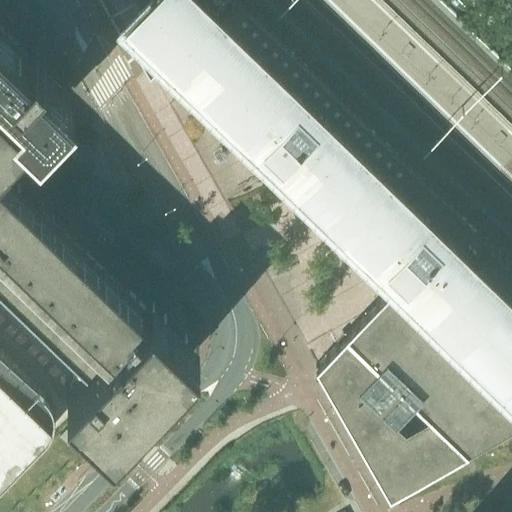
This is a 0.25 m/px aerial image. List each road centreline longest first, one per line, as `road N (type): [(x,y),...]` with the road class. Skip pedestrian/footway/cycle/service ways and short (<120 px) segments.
road 1 (tertiary): [(41,0),(231,304)]
road 2 (tertiary): [(231,304),(220,264),(69,0)]
road 3 (tertiary): [(224,373),(198,388),(73,511)]
road 4 (tertiary): [(104,511),(216,398),(224,373)]
road 5 (residential): [(304,394),(373,511)]
